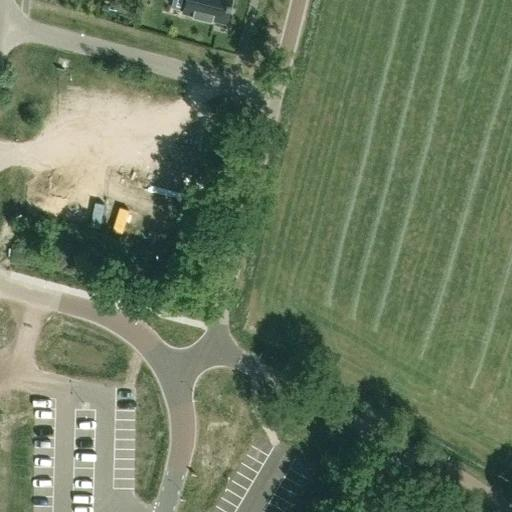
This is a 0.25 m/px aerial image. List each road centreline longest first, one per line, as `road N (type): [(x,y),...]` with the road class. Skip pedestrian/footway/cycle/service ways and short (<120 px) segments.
road 1 (residential): [(275,94),(0,22)]
road 2 (residential): [(211,346),(275,94)]
road 3 (residential): [(394,443),(211,346)]
road 4 (residential): [(169,369),(124,330),(0,288)]
road 5 (residential): [(164,511),(184,421),(169,369)]
road 6 (residential): [(511,510),(394,443)]
